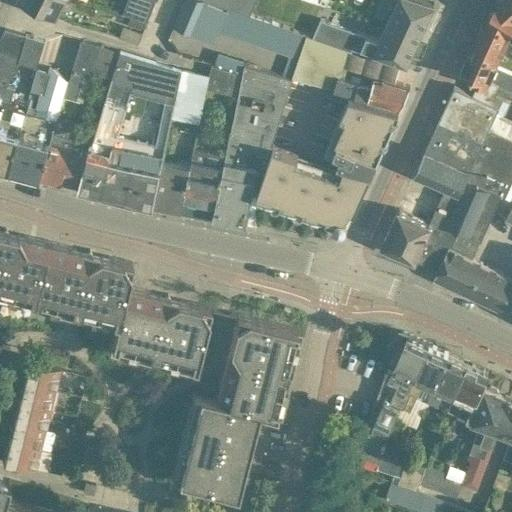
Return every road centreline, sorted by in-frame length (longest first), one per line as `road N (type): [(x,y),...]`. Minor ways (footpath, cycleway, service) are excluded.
road 1 (residential): [(338,270),(118,223),(0,184)]
road 2 (residential): [(338,270),(465,0)]
road 3 (residential): [(284,511),(338,270)]
road 4 (residential): [(511,343),(338,270)]
